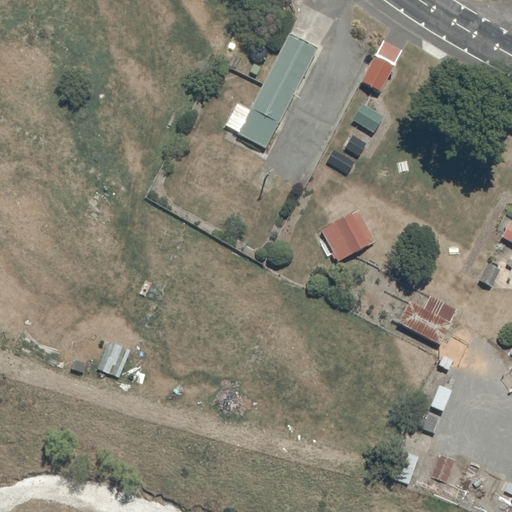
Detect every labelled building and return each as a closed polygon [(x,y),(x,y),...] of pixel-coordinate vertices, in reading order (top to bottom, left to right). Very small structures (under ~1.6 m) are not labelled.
[(267,145),(280,120),(316,48),(289,34),(252,106),(239,131),(267,145)] [(398,51),(379,41),(357,83),(376,93),(398,51)] [(511,128),(511,102),(494,94),(481,120),(509,134),(511,128)] [(382,115),(362,103),(351,123),(370,135),(382,115)] [(374,240),(357,209),(317,231),(334,263),(374,240)] [(455,308),(421,291),(414,306),(406,302),(396,324),(437,344),(455,308)] [(471,299),(463,313),(484,325),(492,311),(471,299)] [(454,374),(441,368),(432,387),(446,393),(454,374)] [(419,459),(401,449),(386,477),(404,487),(419,459)]
